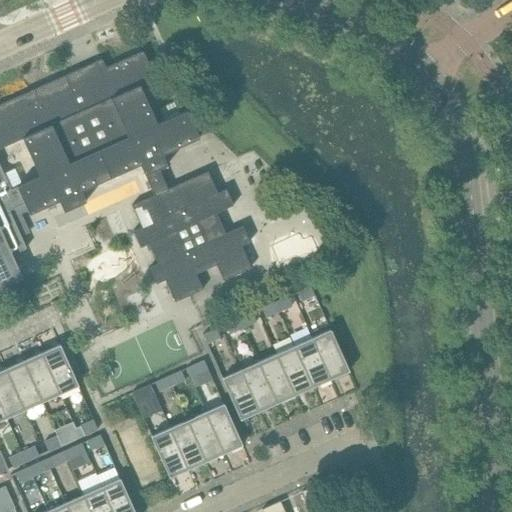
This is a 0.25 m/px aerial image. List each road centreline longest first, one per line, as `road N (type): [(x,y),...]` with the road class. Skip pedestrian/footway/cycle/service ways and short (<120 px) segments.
road 1 (unclassified): [(502,511),(466,165),(450,116),(424,74)]
road 2 (residential): [(200,511),(347,443)]
road 3 (unclassified): [(424,74),(370,27),(305,0)]
